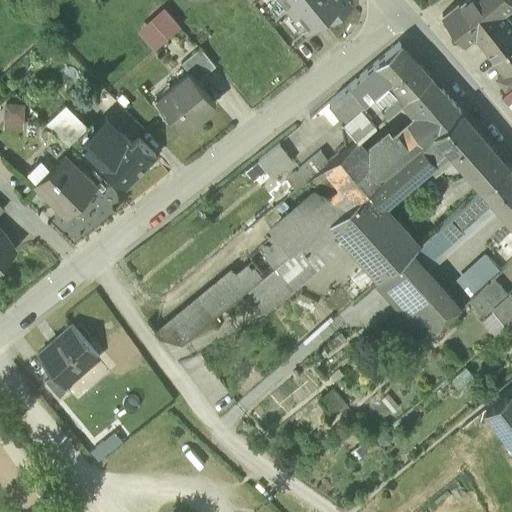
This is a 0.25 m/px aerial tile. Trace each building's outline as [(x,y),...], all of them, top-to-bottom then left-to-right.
[(276,0),(282,7),(285,4),(305,29),(325,12),(330,18),(352,1),(350,0),(276,0)] [(511,1),(511,0),(463,0),(460,3),(459,2),(442,15),(463,41),(474,32),(479,39),(506,18),(511,12),(511,1)] [(154,47),(179,24),(166,10),(141,32),(154,47)] [(511,25),(506,18),(479,39),(504,71),(505,70),(511,65),(511,25)] [(400,43),(375,64),(391,80),(416,60),(400,43)] [(215,65),(200,46),(181,62),(189,72),(190,72),(197,80),(215,65)] [(431,77),(416,60),(391,80),(372,95),(386,114),(404,98),(431,77)] [(375,64),(349,86),(363,103),(372,95),(391,80),(375,64)] [(511,65),(505,70),(506,72),(497,79),(507,92),(511,87),(511,65)] [(189,72),(156,99),(181,131),(215,103),(197,80),(190,72),(189,72)] [(460,111),(431,77),(404,98),(422,118),(434,132),(460,111)] [(349,86),(329,103),(342,120),(357,107),(363,103),(349,86)] [(342,120),(356,138),(386,114),(372,95),(363,103),(357,107),(342,120)] [(3,100),(3,126),(23,126),(23,100),(3,100)] [(87,125),(66,103),(46,123),(68,145),(77,136),(76,135),(87,125)] [(420,241),(389,204),(428,171),(434,177),(453,161),(480,189),(507,165),(460,111),(434,132),(384,174),(353,200),(329,220),(345,238),(367,263),(379,278),(410,250),(420,241)] [(391,142),(386,135),(365,152),(384,174),(434,132),(422,118),(411,128),(410,126),(391,142)] [(109,147),(87,125),(76,135),(77,136),(99,158),(109,147)] [(132,144),(123,134),(109,147),(99,158),(98,158),(125,185),(155,155),(138,137),(132,144)] [(365,152),(354,139),(324,164),(353,200),(384,174),(365,152)] [(279,144),(258,160),(265,168),(272,177),(293,161),(279,144)] [(94,188),(62,156),(48,169),(52,174),(43,183),(43,191),(67,215),(94,188)] [(265,168),(258,160),(246,170),(252,178),(265,168)] [(309,160),(287,178),(295,189),(305,180),(317,170),(309,160)] [(353,200),(324,164),(317,170),(305,180),(315,193),(282,219),(302,242),(329,220),(353,200)] [(511,170),(507,165),(480,189),(479,190),(493,203),(511,226),(511,170)] [(420,241),(410,250),(423,266),(452,242),(463,233),(464,232),(462,230),(493,203),(479,190),(420,241)] [(302,242),(282,219),(270,229),(271,231),(289,252),(302,242)] [(345,238),(329,220),(302,242),(289,252),(246,287),(261,305),(345,238)] [(0,261),(12,249),(1,238),(4,235),(0,230),(0,261)] [(271,231),(197,293),(214,313),(230,300),(246,287),(289,252),(271,231)] [(423,266),(410,250),(379,278),(386,285),(408,310),(430,335),(459,307),(423,266)] [(499,270),(484,254),(456,279),(471,296),(492,277),(499,270)] [(367,263),(321,303),(333,318),(379,278),(367,263)] [(471,296),(468,300),(483,318),(492,310),(491,309),(507,295),(492,277),(471,296)] [(511,290),(507,295),(491,309),(492,310),(506,327),(511,321),(511,290)] [(214,313),(197,293),(153,329),(157,335),(181,341),(214,313)] [(317,301),(301,293),(296,303),(313,310),(317,301)] [(506,327),(492,310),(483,318),(497,335),(506,327)] [(74,328),(41,355),(58,375),(66,385),(99,357),(74,328)] [(66,385),(58,375),(48,382),(65,402),(74,394),(66,385)] [(511,383),(483,409),(511,446),(511,383)]
